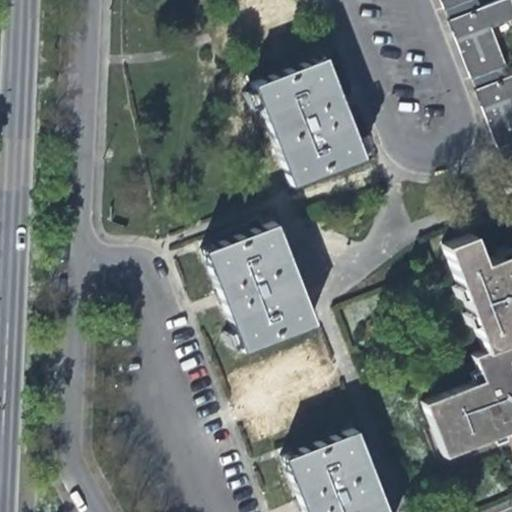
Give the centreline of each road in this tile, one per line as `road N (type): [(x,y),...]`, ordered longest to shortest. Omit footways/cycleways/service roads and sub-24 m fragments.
road 1 (residential): [(91,511),(64,437),(83,0)]
road 2 (secondary): [(0,422),(17,0)]
road 3 (residential): [(416,0),(463,120),(458,147),(439,162),(411,161),(392,147),(337,0)]
